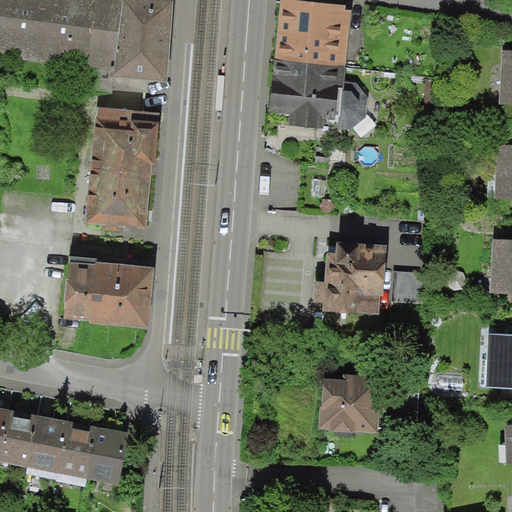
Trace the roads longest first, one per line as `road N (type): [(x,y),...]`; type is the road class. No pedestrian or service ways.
road 1 (secondary): [(250,0),(216,413)]
road 2 (residential): [(188,0),(156,404)]
road 3 (residential): [(0,373),(156,404)]
